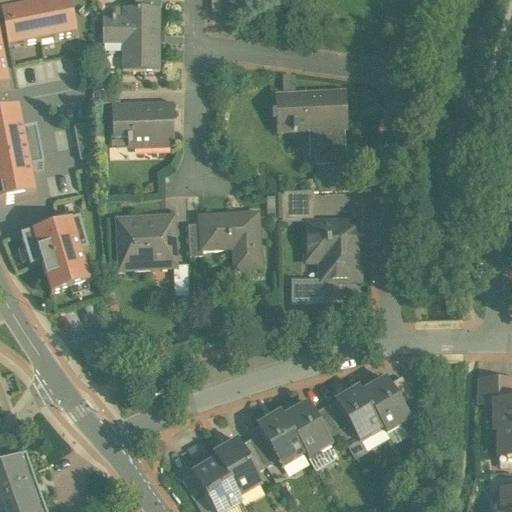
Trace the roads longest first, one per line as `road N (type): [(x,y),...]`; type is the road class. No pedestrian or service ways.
road 1 (unclassified): [(102,442),(271,375),(391,346)]
road 2 (residential): [(401,66),(391,139),(391,346)]
road 3 (residential): [(401,66),(196,36)]
road 4 (residential): [(511,161),(499,343)]
road 5 (residential): [(196,36),(197,164)]
